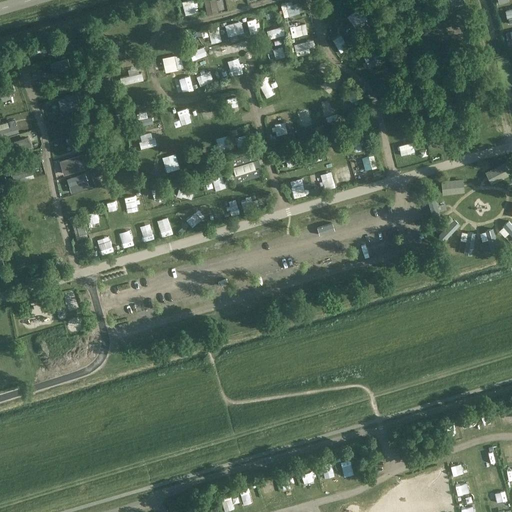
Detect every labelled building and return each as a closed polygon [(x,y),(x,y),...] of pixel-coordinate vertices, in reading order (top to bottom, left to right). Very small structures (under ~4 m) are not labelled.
[(179,11),(190,9),(188,0),(182,0),(177,1),(179,11)] [(325,0),(334,11),(343,3),(340,0),(325,0)] [(296,12),(293,3),(280,7),(282,16),(296,12)] [(361,4),(355,13),(363,18),(369,10),(361,4)] [(156,23),(166,21),(164,7),(154,9),(156,23)] [(132,13),(137,31),(150,28),(145,10),(132,13)] [(244,28),(253,27),(252,16),(243,17),(244,28)] [(232,21),(221,25),(224,34),(235,30),(232,21)] [(291,36),(302,34),(300,24),(289,26),(291,36)] [(216,37),(216,27),(206,28),(207,38),(216,37)] [(336,37),(343,39),(346,29),(338,27),(336,37)] [(266,37),(267,43),(284,40),(282,29),(272,30),(273,35),(266,37)] [(163,51),(176,49),(173,35),(161,37),(163,51)] [(50,41),(31,46),(32,52),(51,47),(50,41)] [(199,41),(183,44),(185,57),(201,54),(199,41)] [(289,46),(292,55),(307,51),(305,42),(289,46)] [(57,58),(63,56),(60,49),(55,51),(57,58)] [(270,50),(258,54),(262,65),(274,61),(270,50)] [(466,114),(448,50),(434,54),(452,118),(466,114)] [(167,68),(179,67),(178,56),(166,57),(167,68)] [(293,73),(303,70),(301,60),(291,63),(293,73)] [(324,75),(330,67),(321,60),(315,69),(324,75)] [(54,61),(37,65),(38,70),(33,71),(34,77),(42,75),(41,70),(55,67),(54,61)] [(233,75),(244,72),(241,61),(230,64),(233,75)] [(191,72),(202,70),(200,62),(190,64),(191,72)] [(287,72),(285,65),(276,67),(280,86),(290,84),(287,72)] [(213,80),(221,78),(218,67),(210,69),(213,80)] [(403,78),(400,67),(393,69),(395,79),(403,78)] [(383,86),(394,82),(389,69),(378,73),(383,86)] [(131,70),(120,71),(122,85),(133,83),(131,70)] [(272,90),(266,73),(257,76),(263,93),(272,90)] [(333,89),(341,81),(332,73),(324,82),(333,89)] [(0,90),(10,89),(9,82),(14,82),(13,77),(0,78),(0,90)] [(172,79),(170,88),(184,91),(186,82),(172,79)] [(123,91),(126,100),(138,97),(135,87),(123,91)] [(225,112),(238,111),(238,95),(224,96),(225,112)] [(156,113),(155,108),(160,107),(160,102),(144,104),(145,115),(156,113)] [(345,113),(355,112),(354,102),(344,103),(345,113)] [(0,105),(2,114),(19,110),(17,104),(9,106),(8,103),(0,105)] [(197,105),(200,120),(211,119),(208,103),(197,105)] [(473,117),(475,132),(502,129),(501,118),(496,119),(495,108),(482,110),(483,116),(473,117)] [(189,120),(185,109),(172,114),(176,125),(189,120)] [(307,109),(298,111),(301,126),(314,124),(312,115),(309,116),(307,109)] [(289,122),(284,122),(284,115),(276,116),(276,130),(289,130),(289,122)] [(24,118),(28,128),(35,126),(31,116),(24,118)] [(63,116),(51,118),(53,129),(65,127),(63,116)] [(5,135),(25,130),(22,118),(2,124),(5,135)] [(132,143),(145,140),(142,129),(129,132),(132,143)] [(347,138),(352,154),(364,151),(360,135),(347,138)] [(23,136),(2,144),(5,154),(15,150),(13,147),(25,143),(23,136)] [(231,147),(227,138),(218,142),(222,150),(231,147)] [(330,141),(333,151),(340,149),(338,139),(330,141)] [(62,154),(74,152),(72,140),(61,141),(62,154)] [(147,144),(138,149),(143,160),(152,156),(147,144)] [(195,146),(197,154),(207,152),(205,144),(195,146)] [(315,145),(303,148),(307,164),(318,162),(315,145)] [(282,152),(285,164),(297,162),(295,150),(282,152)] [(184,164),(192,161),(188,151),(180,154),(184,164)] [(40,152),(29,154),(33,174),(43,172),(40,152)] [(228,160),(235,183),(261,175),(259,170),(256,168),(254,160),(255,157),(254,152),(228,160)] [(75,154),(57,160),(60,167),(78,161),(75,154)] [(377,168),(376,155),(362,156),(363,169),(377,168)] [(170,157),(163,160),(166,170),(173,168),(170,157)] [(11,174),(30,168),(27,161),(9,166),(11,174)] [(505,162),(485,172),(491,184),(511,174),(505,162)] [(340,172),(341,182),(353,180),(351,170),(340,172)] [(13,184),(31,179),(29,171),(11,176),(13,184)] [(65,179),(69,191),(90,183),(86,172),(65,179)] [(321,176),(324,188),(335,185),(332,173),(321,176)] [(214,177),(215,189),(227,187),(226,175),(214,177)] [(464,193),(462,178),(441,181),(442,195),(464,193)] [(311,180),(297,182),(298,194),(312,192),(311,180)] [(61,194),(68,192),(65,183),(58,186),(61,194)] [(34,185),(14,191),(18,202),(37,195),(34,185)] [(189,187),(175,186),(174,197),(188,197),(189,187)] [(78,191),(80,196),(92,193),(91,188),(78,191)] [(153,202),(161,200),(157,188),(149,191),(153,202)] [(46,194),(20,203),(21,208),(48,200),(46,194)] [(242,211),(254,208),(251,197),(239,201),(242,211)] [(435,198),(427,200),(432,217),(440,215),(435,198)] [(125,201),(119,203),(122,210),(128,208),(125,201)] [(226,203),(228,214),(238,212),(236,201),(226,203)] [(110,215),(120,214),(120,206),(110,207),(110,215)] [(184,219),(190,226),(204,216),(198,208),(184,219)] [(29,210),(25,210),(26,218),(47,215),(46,210),(29,212),(29,210)] [(302,210),(294,213),(296,219),(304,216),(302,210)] [(88,218),(101,229),(107,222),(94,211),(88,218)] [(460,225),(454,218),(438,235),(444,241),(460,225)] [(83,220),(73,223),(77,235),(87,232),(83,220)] [(511,237),(511,223),(508,220),(502,225),(511,237)] [(163,235),(171,233),(169,222),(161,223),(163,235)] [(148,223),(137,227),(139,233),(138,234),(141,242),(154,237),(148,223)] [(28,240),(50,235),(48,227),(26,233),(28,240)] [(485,230),(491,252),(499,249),(493,228),(485,230)] [(475,233),(467,231),(463,254),(472,255),(475,233)] [(119,247),(131,245),(128,233),(116,235),(119,247)] [(108,235),(97,239),(102,252),(113,247),(108,235)] [(55,243),(29,248),(31,260),(58,255),(55,243)] [(8,310),(0,311),(0,326),(11,324),(8,310)] [(0,330),(1,344),(14,343),(13,329),(0,330)] [(85,337),(78,338),(79,346),(102,343),(100,331),(85,334),(85,337)] [(497,441),(498,460),(511,459),(511,441),(497,441)] [(349,461),(339,462),(340,471),(350,471),(349,461)] [(317,469),(321,482),(331,479),(327,466),(317,469)] [(303,482),(312,479),(308,471),(300,475),(303,482)] [(286,494),(296,492),(292,476),(281,479),(286,494)] [(274,493),(271,482),(261,485),(263,496),(274,493)] [(251,489),(241,491),(243,502),(253,500),(251,489)] [(221,495),(226,511),(236,508),(231,491),(221,495)]
